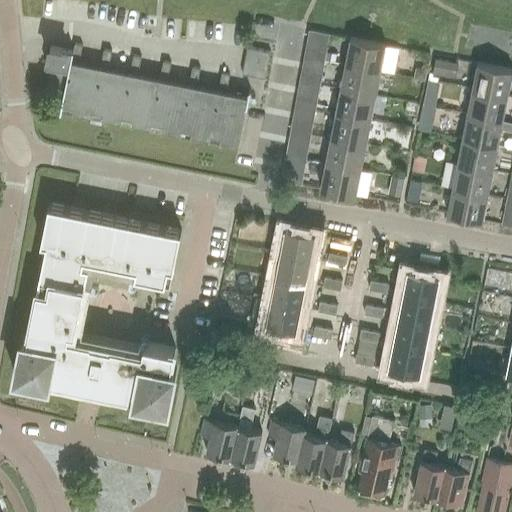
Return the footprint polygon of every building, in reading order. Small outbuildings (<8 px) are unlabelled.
[(385,44),(384,44),(351,37),(346,63),(380,70),(385,44)] [(53,38),(47,66),(51,67),(48,84),(65,87),(62,103),(74,105),(73,110),(92,114),(93,109),(104,112),(103,116),(121,120),(122,115),(133,117),(132,122),(151,126),(152,121),(163,123),(162,128),(180,132),(182,127),(192,129),(191,134),(210,138),(211,133),(222,135),(221,140),(239,144),(249,96),(227,91),(230,74),(222,72),(219,90),(197,85),(200,68),(193,67),(189,84),(168,79),(171,62),(163,61),(160,77),(138,73),(141,56),(134,55),(130,71),(109,67),(112,50),(104,49),(101,66),(80,61),(83,44),(53,38)] [(336,62),(338,53),(307,46),(305,55),(336,62)] [(248,47),(242,73),(265,78),(271,52),(248,47)] [(455,77),(458,62),(436,58),(433,72),(455,77)] [(508,95),(511,73),(511,68),(478,62),(473,88),(508,95)] [(376,94),(380,70),(346,63),(341,87),(376,94)] [(416,67),(414,78),(422,80),(425,80),(427,69),(416,67)] [(320,84),(322,75),(302,71),(300,81),(320,85),(320,84)] [(320,85),(318,96),(325,97),(327,86),(320,84),(320,85)] [(371,119),(376,94),(341,87),(336,112),(371,119)] [(503,119),(508,95),(473,88),(468,112),(503,119)] [(315,109),(317,100),(297,95),(295,105),(315,109)] [(366,143),(371,119),(336,112),(331,137),(366,143)] [(498,144),(503,119),(468,112),(463,137),(498,144)] [(311,134),(313,124),(292,120),(291,130),(311,134)] [(361,168),(366,143),(331,137),(327,161),(361,168)] [(494,169),(494,168),(498,144),(463,137),(458,162),(494,169)] [(306,161),(308,152),(287,148),(285,157),(306,161)] [(415,155),(412,169),(424,172),(427,157),(415,155)] [(356,194),(361,168),(327,161),(322,187),(356,194)] [(454,186),(489,193),(494,169),(458,162),(454,186)] [(283,170),(281,179),(302,183),(304,174),(283,170)] [(402,194),(405,177),(392,174),(388,191),(402,194)] [(484,219),(489,193),(454,186),(449,212),(484,219)] [(22,336),(14,374),(50,381),(51,376),(135,393),(134,398),(169,405),(177,367),(172,366),(176,347),(145,341),(144,348),(69,333),(70,328),(76,329),(90,263),(84,262),(85,257),(106,261),(103,273),(170,287),(182,229),(50,203),(41,241),(46,242),(27,337),(22,336)] [(285,227),(281,251),(311,257),(316,232),(285,227)] [(281,251),(276,276),(306,281),(311,257),(281,251)] [(345,264),(347,254),(330,251),(328,260),(345,264)] [(408,270),(404,295),(434,301),(439,276),(408,270)] [(276,276),(271,300),(302,306),(306,281),(276,276)] [(341,288),(342,279),(325,276),(323,285),(341,288)] [(387,291),(389,282),(371,279),(370,288),(387,291)] [(404,295),(399,320),(430,325),(434,301),(404,295)] [(271,300),(267,325),(297,330),(302,306),(271,300)] [(336,313),(338,303),(320,300),(319,309),(336,313)] [(366,304),(365,312),(382,316),(384,307),(366,304)] [(399,320),(394,344),(425,350),(430,325),(399,320)] [(332,338),(333,328),(316,325),(314,334),(332,338)] [(362,328),(360,337),(378,340),(379,331),(362,328)] [(378,359),(390,361),(393,333),(381,332),(378,359)] [(394,344),(389,369),(420,375),(425,350),(394,344)] [(357,352),(355,362),(373,365),(375,355),(357,352)] [(300,374),(296,389),(316,394),(319,379),(300,374)] [(276,384),(272,400),(283,403),(286,386),(276,384)] [(432,404),(419,404),(419,418),(432,417),(432,404)] [(239,426),(231,457),(255,463),(262,431),(251,429),(253,420),(256,408),(244,405),(241,417),(239,416),(237,425),(239,426)] [(460,410),(456,426),(469,428),(472,413),(460,410)] [(476,410),(474,423),(485,425),(487,413),(476,410)] [(302,431),(296,458),(294,464),(316,469),(323,436),(328,437),(330,430),(329,429),(332,417),(320,414),(318,427),(317,427),(315,434),(304,432),(302,431)] [(397,460),(401,443),(389,441),(394,420),(372,415),(359,469),(362,470),(358,487),(384,493),(388,476),(391,476),(395,459),(397,460)] [(272,417),(268,435),(277,437),(273,453),(296,458),(302,431),(304,432),(305,425),(272,417)] [(205,418),(202,433),(211,435),(207,452),(231,457),(239,426),(237,425),(205,418)] [(323,436),(316,469),(343,476),(354,430),(341,427),(338,440),(328,437),(323,436)] [(425,448),(414,492),(438,498),(446,466),(434,463),(437,451),(425,448)] [(446,466),(438,498),(462,504),(473,460),(460,457),(457,469),(446,466)] [(486,480),(479,511),(480,511),(503,511),(511,476),(511,461),(489,457),(484,480),(486,480)]
